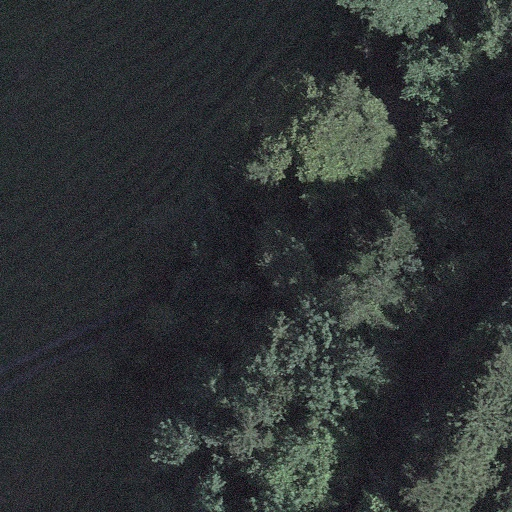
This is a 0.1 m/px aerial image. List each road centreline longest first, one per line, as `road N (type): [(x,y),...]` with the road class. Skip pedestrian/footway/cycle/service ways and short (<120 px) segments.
road 1 (track): [(0,378),(268,246),(511,91)]
road 2 (unclassified): [(511,280),(424,384),(350,511)]
